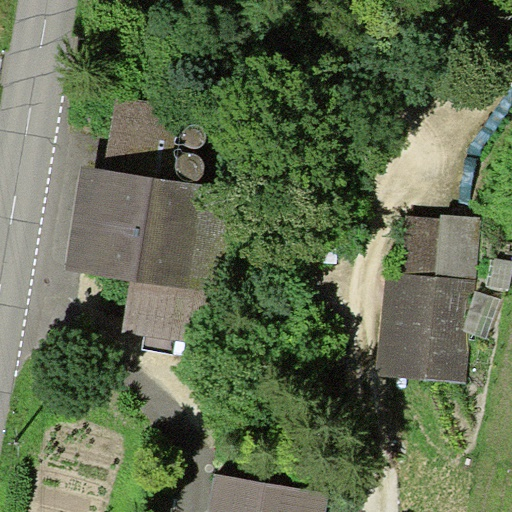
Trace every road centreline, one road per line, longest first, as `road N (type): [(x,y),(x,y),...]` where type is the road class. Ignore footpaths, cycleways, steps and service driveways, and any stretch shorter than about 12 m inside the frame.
road 1 (unknown): [(38,65),(60,228),(113,311),(194,386),(319,472)]
road 2 (track): [(387,511),(356,286),(386,175),(498,113)]
road 3 (tertiary): [(0,296),(49,0)]
